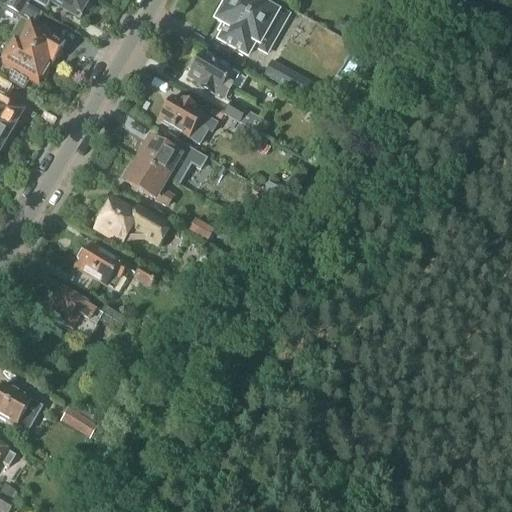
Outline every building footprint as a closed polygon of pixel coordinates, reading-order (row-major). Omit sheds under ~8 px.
[(27,8),(12,0),(7,0),(2,10),(21,19),(27,8)] [(89,0),(46,0),(79,18),(84,9),(87,8),(90,3),(89,0)] [(281,19),(270,13),(247,0),(228,0),(216,23),(226,29),(219,43),(245,58),(253,44),(263,50),(281,19)] [(13,45),(48,65),(52,67),(63,46),(20,22),(8,42),(13,45)] [(2,65),(37,85),(48,65),(13,45),(2,65)] [(199,89),(212,97),(214,93),(226,101),(239,78),(201,56),(198,60),(195,59),(188,71),(191,72),(188,78),(201,86),(199,89)] [(306,102),(314,88),(270,64),(263,78),(306,102)] [(0,128),(10,135),(22,114),(0,100),(0,128)] [(170,100),(157,123),(188,141),(200,149),(210,132),(197,125),(201,118),(196,115),(197,112),(177,100),(175,103),(170,100)] [(246,114),(231,105),(224,116),(262,138),(269,126),(246,113),(246,114)] [(0,151),(10,135),(0,128),(0,151)] [(245,148),(263,158),(270,146),(251,136),(245,148)] [(135,164),(166,182),(167,181),(180,188),(192,167),(200,172),(207,161),(176,144),(170,154),(150,142),(145,151),(143,150),(135,164)] [(278,149),(273,160),(294,170),(299,159),(278,149)] [(131,178),(126,187),(166,210),(172,201),(159,194),(166,182),(135,164),(129,175),(131,178)] [(255,189),(249,200),(264,209),(270,198),(255,189)] [(120,248),(123,242),(143,242),(156,249),(168,228),(137,210),(135,214),(113,201),(94,233),(120,248)] [(188,233),(208,244),(214,232),(195,222),(188,233)] [(80,265),(76,272),(107,289),(114,293),(120,282),(127,271),(89,249),(86,253),(84,252),(82,253),(76,262),(77,264),(80,265)] [(135,283),(150,291),(158,279),(143,270),(135,283)] [(45,320),(73,337),(73,335),(90,345),(99,331),(96,330),(100,323),(118,333),(121,329),(125,321),(105,310),(102,315),(62,292),(58,298),(56,297),(47,313),(49,314),(45,320)] [(3,386),(0,390),(0,419),(27,436),(43,410),(31,402),(3,386)] [(76,417),(68,411),(60,424),(90,442),(97,429),(95,428),(97,424),(79,413),(76,417)] [(0,449),(0,466),(8,470),(15,459),(7,454),(0,449)] [(0,496),(0,511),(10,511),(14,505),(0,496)]
